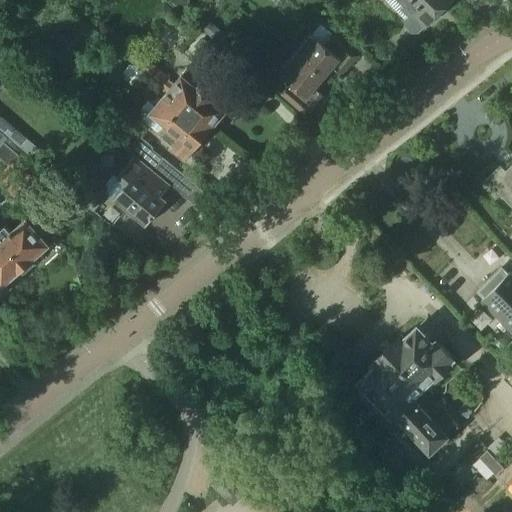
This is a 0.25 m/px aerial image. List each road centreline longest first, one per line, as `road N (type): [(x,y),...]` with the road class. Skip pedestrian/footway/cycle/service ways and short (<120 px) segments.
road 1 (residential): [(0,433),(511,33)]
road 2 (unknown): [(354,245),(392,284),(440,311),(511,401)]
